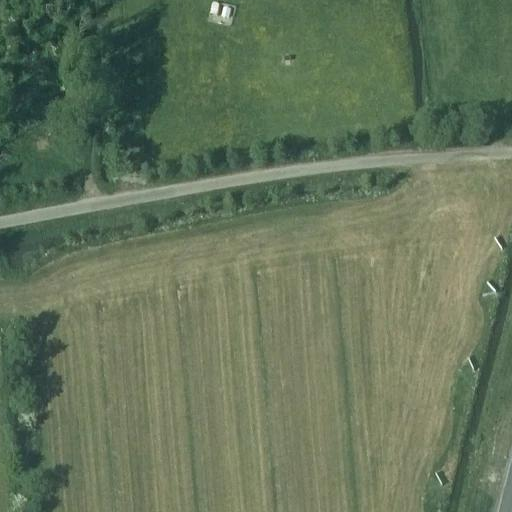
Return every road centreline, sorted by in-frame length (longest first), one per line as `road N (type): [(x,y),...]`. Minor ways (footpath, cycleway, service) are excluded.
road 1 (track): [(126,200),(105,0)]
road 2 (track): [(89,187),(92,142),(76,0)]
